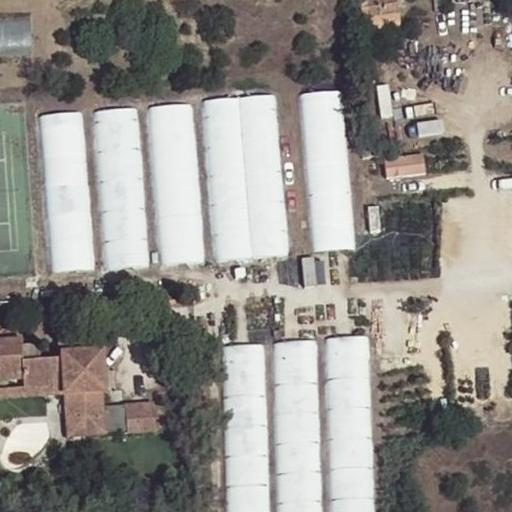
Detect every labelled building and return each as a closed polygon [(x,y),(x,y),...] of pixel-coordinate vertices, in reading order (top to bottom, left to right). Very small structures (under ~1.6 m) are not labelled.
[(399,26),(395,0),(358,0),(364,31),(399,26)] [(0,16),(0,53),(35,52),(33,15),(0,16)] [(355,248),(345,90),(301,93),(311,250),(355,248)] [(203,99),(214,260),(289,255),(277,94),(203,99)] [(203,261),(194,102),(149,105),(158,263),(203,261)] [(51,271),(93,269),(83,112),(41,114),(51,271)] [(388,160),(388,174),(420,174),(420,160),(388,160)] [(321,339),(272,340),(277,511),(375,511),(370,335),(321,337),(321,339)] [(0,380),(22,380),(24,381),(63,379),(64,395),(65,421),(84,419),(85,437),(102,437),(103,434),(127,433),(127,435),(155,433),(154,405),(125,406),(126,414),(102,415),(101,408),(100,392),(104,392),(101,353),(62,355),(62,359),(41,360),(39,345),(22,346),(22,341),(0,342),(0,380)] [(270,511),(266,343),(224,344),(229,511),(270,511)] [(24,381),(22,380),(23,389),(0,390),(0,398),(64,395),(63,379),(24,381)] [(125,406),(101,408),(102,415),(126,414),(125,406)] [(84,419),(65,421),(67,438),(85,437),(84,419)]
